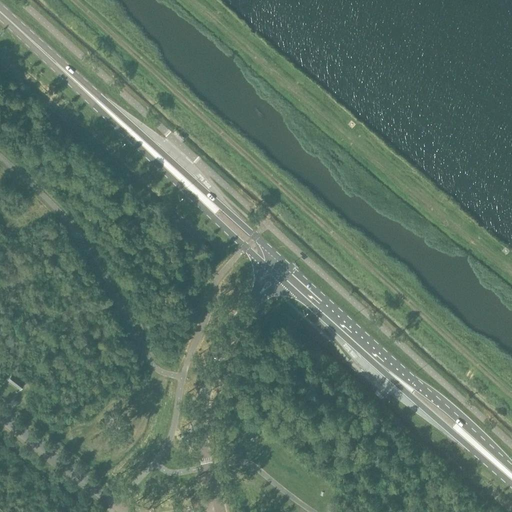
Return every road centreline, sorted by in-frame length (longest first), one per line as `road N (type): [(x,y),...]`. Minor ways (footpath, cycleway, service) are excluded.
road 1 (track): [(511,395),(74,0)]
road 2 (track): [(192,0),(301,102),(368,144),(511,267)]
road 3 (primary): [(280,269),(0,12)]
road 4 (primary): [(511,476),(280,269)]
road 5 (tertiary): [(216,503),(201,434),(208,380),(229,332),(280,269)]
road 6 (tertiary): [(125,511),(0,417)]
